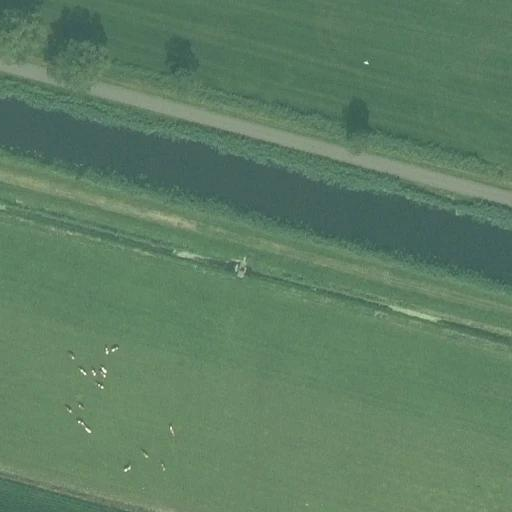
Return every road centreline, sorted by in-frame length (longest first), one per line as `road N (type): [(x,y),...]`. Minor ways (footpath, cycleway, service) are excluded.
road 1 (track): [(511,310),(0,173)]
road 2 (unclassified): [(511,199),(0,63)]
